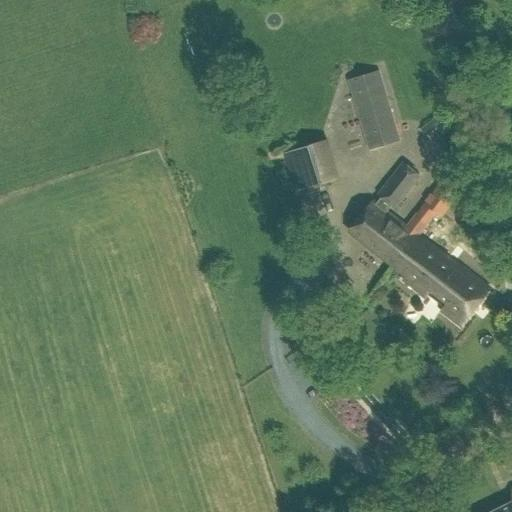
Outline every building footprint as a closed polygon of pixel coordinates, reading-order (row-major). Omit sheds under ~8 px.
[(401,140),(380,70),(348,80),(369,150),(401,140)] [(340,179),(329,139),(285,153),(296,192),(340,179)] [(373,200),(350,230),(394,264),(416,234),(417,235),(418,235),(428,222),(417,213),(409,223),(410,223),(408,226),(388,210),(393,204),(396,206),(420,176),(403,163),(379,193),(382,196),(377,203),(373,200)] [(458,196),(441,182),(417,213),(428,222),(436,211),(442,216),(458,196)] [(478,217),(499,208),(491,192),(470,201),(478,217)] [(394,264),(407,275),(404,278),(425,295),(424,297),(460,324),(489,287),(443,251),(441,253),(418,235),(417,235),(416,234),(394,264)] [(254,310),(272,301),(265,286),(251,293),(248,287),(231,295),(238,308),(250,302),(254,310)] [(511,511),(511,502),(492,511),(511,511)]
